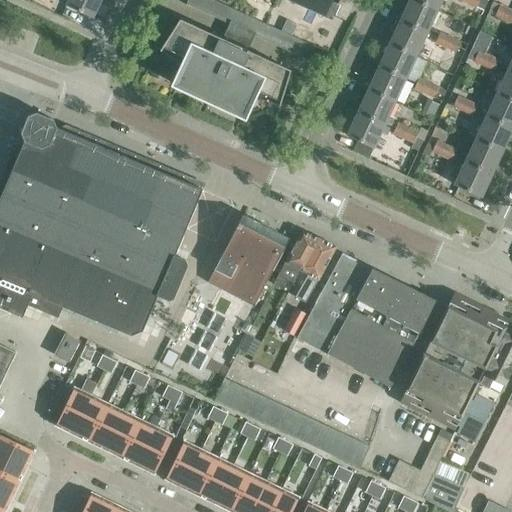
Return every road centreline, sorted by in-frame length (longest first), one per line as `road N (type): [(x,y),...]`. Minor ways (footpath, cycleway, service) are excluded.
road 1 (tertiary): [(298,188),(87,98)]
road 2 (residential): [(298,188),(380,0)]
road 3 (tertiary): [(484,273),(298,188)]
road 4 (residential): [(179,511),(65,456),(38,511)]
